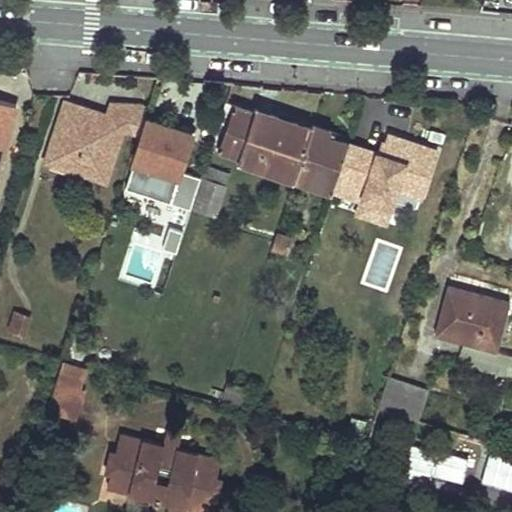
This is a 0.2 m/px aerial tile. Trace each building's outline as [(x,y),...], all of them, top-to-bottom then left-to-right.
[(0,166),(3,159),(0,154),(0,150),(2,150),(4,147),(5,144),(4,141),(1,138),(12,134),(22,106),(0,98),(0,166)] [(253,113),(226,102),(219,122),(226,124),(218,149),(238,157),(253,113)] [(90,114),(67,112),(45,169),(101,188),(119,137),(137,141),(146,113),(143,111),(144,109),(142,108),(141,108),(138,105),(110,103),(109,115),(101,115),(100,120),(90,120),(90,114)] [(294,179),(311,128),(254,109),(253,113),(238,157),(237,159),(274,172),(294,179)] [(148,119),(128,180),(144,184),(145,185),(151,168),(178,176),(192,133),(148,119)] [(312,125),(311,128),(294,179),(332,192),(333,191),(349,143),(329,137),(330,131),(312,125)] [(384,143),(386,146),(383,154),(349,143),(333,191),(363,200),(364,197),(391,206),(397,189),(421,197),(437,150),(387,134),(384,143)] [(229,173),(205,165),(201,176),(226,185),(229,173)] [(226,185),(201,176),(195,196),(219,204),(226,185)] [(144,184),(128,180),(125,189),(141,194),(144,184)] [(195,196),(191,208),(215,216),(219,204),(195,196)] [(386,222),(391,206),(364,197),(363,200),(358,213),(386,222)] [(277,233),(271,249),(285,253),(290,238),(277,233)] [(448,286),(435,334),(497,350),(510,301),(448,286)] [(26,332),(31,313),(14,308),(9,328),(26,332)] [(56,381),(81,390),(88,369),(63,360),(56,381)] [(429,391),(387,377),(378,407),(419,421),(429,391)] [(81,390),(56,381),(46,410),(76,420),(86,391),(81,390)] [(248,390),(227,382),(222,399),(243,406),(248,390)] [(220,458),(122,433),(117,452),(111,451),(106,472),(111,473),(133,478),(129,493),(185,507),(189,493),(210,498),(216,500),(221,479),(215,478),(220,458)] [(411,472),(464,480),(468,453),(415,445),(411,472)] [(511,454),(491,448),(481,480),(511,489),(511,454)] [(133,478),(111,473),(108,488),(129,493),(133,478)] [(206,511),(210,498),(189,493),(185,507),(202,511),(206,511)]
